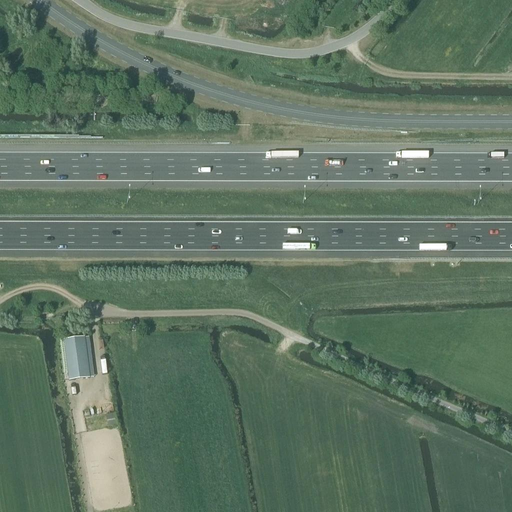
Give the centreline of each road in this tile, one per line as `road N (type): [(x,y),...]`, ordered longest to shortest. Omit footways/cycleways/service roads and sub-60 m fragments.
road 1 (motorway): [(511,167),(0,169)]
road 2 (motorway): [(0,235),(511,237)]
road 3 (secondary): [(37,0),(153,68),(266,107),(376,122),(511,123)]
road 4 (unclassified): [(511,433),(249,316),(91,311)]
road 5 (unclassified): [(0,99),(151,98)]
